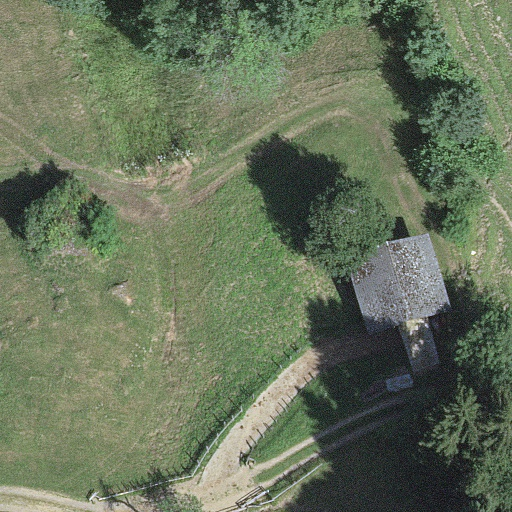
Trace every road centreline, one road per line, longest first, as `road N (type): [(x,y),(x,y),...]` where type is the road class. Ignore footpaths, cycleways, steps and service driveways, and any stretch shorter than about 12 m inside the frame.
road 1 (track): [(511,434),(474,406),(418,405),(185,505),(0,499)]
road 2 (track): [(218,497),(253,426),(299,377),(325,355),(385,337)]
